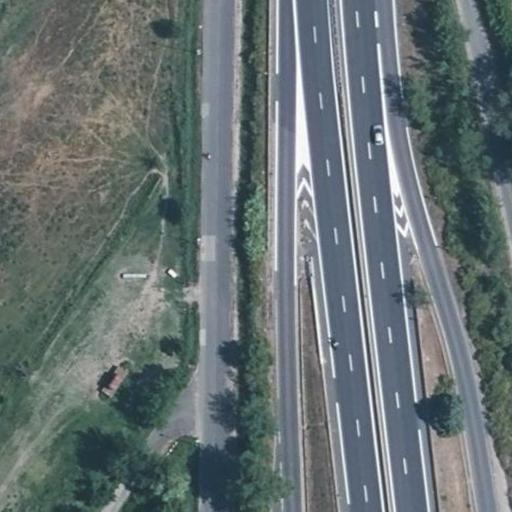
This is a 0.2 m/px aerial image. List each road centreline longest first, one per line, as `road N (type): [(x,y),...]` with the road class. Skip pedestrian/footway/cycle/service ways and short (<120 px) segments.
road 1 (primary): [(314,1),(287,68),(293,511)]
road 2 (primary): [(314,1),(369,511)]
road 3 (unclassified): [(219,0),(210,511)]
road 4 (primary): [(492,511),(451,306),(398,139),(363,62)]
road 5 (primary): [(411,511),(363,62)]
road 6 (residential): [(511,197),(470,0)]
